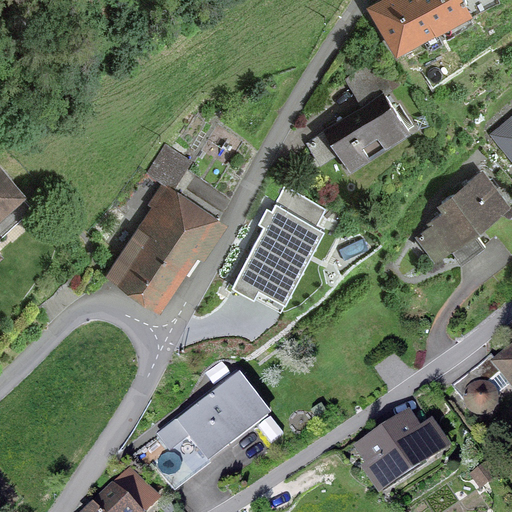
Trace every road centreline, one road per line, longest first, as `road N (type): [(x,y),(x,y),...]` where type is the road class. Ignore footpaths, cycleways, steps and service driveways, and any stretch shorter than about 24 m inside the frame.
road 1 (residential): [(161,345),(288,112),(365,0)]
road 2 (residential): [(232,511),(511,317)]
road 3 (residential): [(161,345),(122,315),(77,315),(0,392)]
road 4 (residential): [(61,511),(161,345)]
